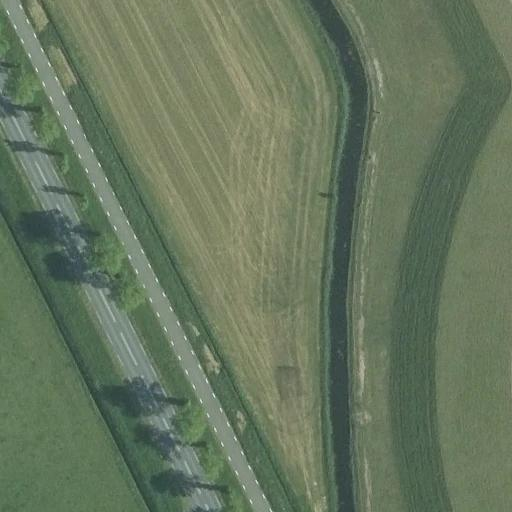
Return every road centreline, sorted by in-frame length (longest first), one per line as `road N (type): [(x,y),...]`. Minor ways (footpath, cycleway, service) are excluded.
road 1 (unclassified): [(262,511),(10,0)]
road 2 (secondary): [(208,511),(0,92)]
